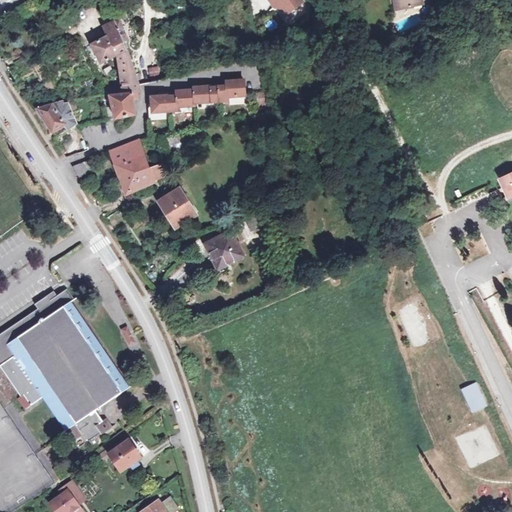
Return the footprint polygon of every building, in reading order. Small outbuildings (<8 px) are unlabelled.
[(302,0),(276,0),(279,4),(282,4),(288,12),(303,1),(302,0)] [(110,34),(93,43),(101,61),(119,53),(127,49),(125,43),(123,38),(124,37),(123,33),(121,33),(115,20),(106,24),(110,33),(110,34)] [(141,91),(127,49),(119,53),(124,86),(106,90),(109,94),(111,94),(132,91),(133,93),(138,92),(141,91)] [(157,66),(147,68),(149,76),(159,73),(157,66)] [(170,94),(153,96),(154,111),(179,109),(179,105),(196,104),(196,102),(229,99),(229,95),(246,94),(245,79),(227,80),(228,85),(212,86),(212,85),(195,86),(195,89),(177,90),(178,95),(170,96),(170,94)] [(139,96),(138,92),(133,93),(132,91),(111,94),(116,118),(136,114),(133,99),(137,98),(138,98),(139,96)] [(64,100),(38,107),(54,131),(55,130),(66,123),(69,128),(78,122),(70,101),(65,102),(64,100)] [(66,123),(55,130),(58,135),(69,128),(66,123)] [(170,149),(180,145),(176,137),(167,140),(170,149)] [(137,143),(109,153),(125,193),(164,178),(159,165),(147,170),(137,143)] [(75,166),(81,176),(97,166),(91,157),(75,166)] [(511,173),(502,178),(505,186),(509,184),(511,189),(511,173)] [(180,188),(161,200),(177,225),(196,213),(180,188)] [(231,230),(206,243),(211,253),(209,254),(217,267),(219,268),(220,268),(221,270),(233,264),(231,261),(244,254),(231,230)] [(133,384),(66,288),(58,294),(51,298),(48,294),(36,302),(39,307),(5,330),(7,332),(3,335),(1,333),(0,330),(0,364),(7,360),(27,390),(19,397),(26,408),(48,393),(52,398),(56,396),(70,418),(67,421),(70,426),(67,429),(79,446),(90,439),(94,443),(97,441),(98,439),(95,435),(101,432),(102,433),(110,428),(104,419),(103,420),(96,409),(133,384)] [(55,289),(48,294),(51,298),(58,294),(55,289)] [(128,326),(124,329),(130,343),(134,341),(128,326)] [(477,384),(463,390),(473,410),(486,404),(477,384)] [(56,396),(52,398),(67,421),(70,418),(56,396)] [(129,433),(97,456),(100,459),(109,453),(129,439),(132,437),(129,433)] [(129,439),(109,453),(121,470),(141,456),(129,439)] [(85,511),(82,506),(88,502),(73,480),(59,490),(62,494),(47,504),(52,511),(85,511)] [(167,511),(159,501),(142,511),(167,511)]
